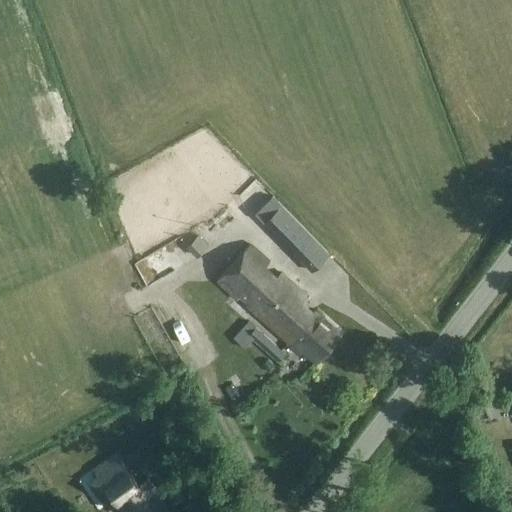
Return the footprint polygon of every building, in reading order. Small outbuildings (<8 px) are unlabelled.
[(312,271),(329,254),(281,205),(264,222),(312,271)] [(197,258),(208,245),(198,236),(186,248),(197,258)] [(275,280),(263,270),(269,262),(250,245),(218,281),(237,299),(240,296),(247,303),(247,305),(300,353),(302,350),(317,362),(342,334),(314,310),(312,313),(302,304),(308,297),(281,273),(275,280)] [(248,320),(241,328),(242,329),(252,339),(253,340),(278,362),(285,353),(249,321),(248,320)] [(140,485),(118,453),(76,480),(97,511),(99,511),(117,501),(124,511),(170,511),(147,479),(140,485)] [(158,459),(147,466),(172,502),(183,495),(158,459)] [(205,473),(214,493),(226,488),(217,468),(205,473)]
